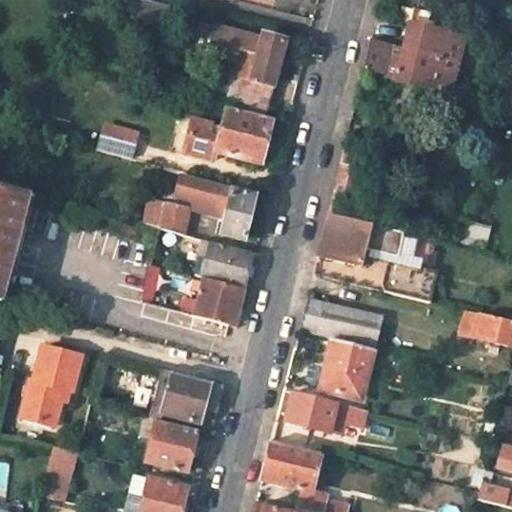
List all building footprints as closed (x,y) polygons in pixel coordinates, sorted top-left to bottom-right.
[(169,5),(147,0),(123,0),(121,11),(165,22),(169,5)] [(413,9),(409,24),(448,34),(450,25),(428,19),(430,14),(413,9)] [(462,37),(448,34),(409,24),(402,49),(369,42),(362,70),(396,79),(395,81),(447,94),(462,37)] [(224,106),(265,116),(275,74),(284,77),(289,55),(280,53),(284,38),(262,31),(261,38),(214,26),(210,46),(235,53),(228,85),(203,79),(198,100),(224,106)] [(265,116),(224,106),(219,126),(190,119),(182,152),(212,159),(215,151),(260,163),(272,118),(265,116)] [(101,126),(98,135),(133,144),(135,134),(101,126)] [(98,135),(95,151),(129,159),(133,144),(98,135)] [(334,186),(327,215),(348,220),(361,170),(350,166),(353,151),(343,149),(334,186)] [(234,185),(180,172),(174,197),(191,201),(215,206),(214,214),(226,217),(221,234),(244,239),(255,195),(233,189),(234,185)] [(0,188),(0,303),(3,304),(29,195),(0,188)] [(215,206),(191,201),(189,209),(214,214),(215,206)] [(183,233),(189,209),(167,203),(160,228),(183,233)] [(370,225),(348,220),(327,215),(320,244),(317,256),(359,266),(362,255),(370,225)] [(388,261),(435,273),(441,243),(370,225),(362,255),(388,261)] [(484,233),(458,227),(453,246),(480,252),(484,233)] [(252,250),(204,238),(199,256),(206,258),(201,277),(204,277),(243,287),(252,250)] [(435,273),(388,261),(382,289),(429,300),(435,273)] [(243,287),(204,277),(195,315),(230,324),(234,306),(238,306),(243,287)] [(381,317),(307,298),(299,331),(334,339),(338,340),(339,336),(374,347),(381,317)] [(511,320),(463,308),(457,332),(511,345),(511,320)] [(338,340),(334,339),(322,390),(355,399),(364,366),(370,367),(374,349),(338,340)] [(73,392),(82,356),(43,346),(32,381),(30,381),(21,416),(55,426),(61,401),(64,391),(69,392),(73,392)] [(364,366),(355,399),(362,400),(370,367),(364,366)] [(225,385),(162,370),(156,393),(167,396),(163,413),(200,422),(204,406),(219,409),(225,385)] [(295,391),(288,419),(331,430),(338,401),(295,391)] [(368,409),(338,401),(331,430),(344,434),(347,423),(363,427),(368,409)] [(199,430),(158,420),(148,460),(188,471),(199,430)] [(267,462),(263,478),(314,491),(324,453),(272,440),(267,462)] [(511,444),(502,442),(496,465),(511,468),(511,444)] [(65,480),(74,451),(51,446),(36,494),(51,498),(58,478),(65,480)] [(181,511),(187,489),(149,479),(142,507),(131,505),(129,511),(181,511)] [(511,489),(482,481),(478,497),(511,505),(511,489)] [(348,511),(350,506),(303,495),(299,509),(312,511),(348,511)]
